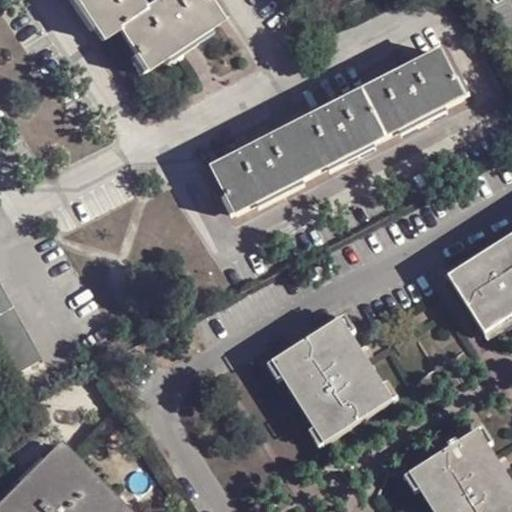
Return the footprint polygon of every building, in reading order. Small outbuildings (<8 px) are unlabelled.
[(207,0),(163,0),(148,10),(141,0),(78,0),(105,40),(119,30),(147,72),(223,23),(207,0)] [(470,101),(447,54),(216,170),(240,216),(470,101)] [(511,241),(451,280),(486,336),(511,319),(511,241)] [(0,338),(19,371),(44,356),(0,277),(0,338)] [(347,317),(341,321),(351,337),(356,334),(347,317)] [(511,319),(486,336),(490,342),(511,328),(511,319)] [(316,431),(325,446),(393,404),(383,388),(351,337),(341,321),(273,364),(284,380),(316,431)] [(278,384),(284,380),(273,364),(267,369),(278,384)] [(383,388),(393,404),(398,400),(388,385),(383,388)] [(485,429),(479,434),(490,449),(496,445),(485,429)] [(318,450),(325,446),(316,431),(310,435),(318,450)] [(436,511),(511,511),(511,484),(490,449),(479,434),(412,476),(423,491),(436,511)] [(0,511),(104,511),(51,457),(0,507),(0,511)] [(418,496),(423,491),(412,476),(408,480),(418,496)]
